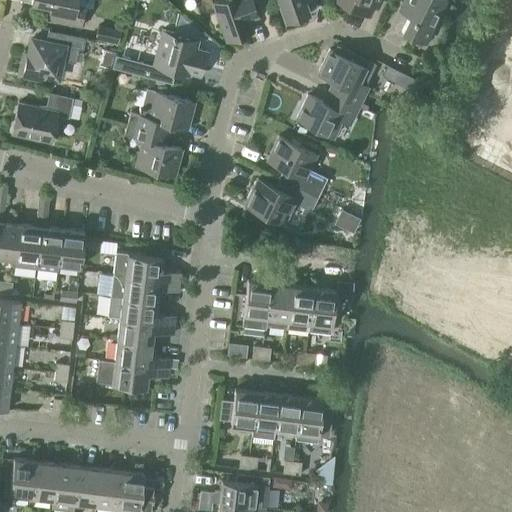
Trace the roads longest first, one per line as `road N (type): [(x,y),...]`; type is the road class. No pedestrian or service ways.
road 1 (residential): [(511,23),(436,142),(417,274),(438,305),(511,323)]
road 2 (residential): [(211,218),(212,145),(237,57),(327,26),(404,58)]
road 3 (residential): [(211,218),(182,445)]
road 4 (residential): [(511,426),(456,397),(423,399),(402,417),(390,511)]
road 5 (residential): [(0,167),(211,218)]
road 6 (residential): [(182,445),(0,424)]
